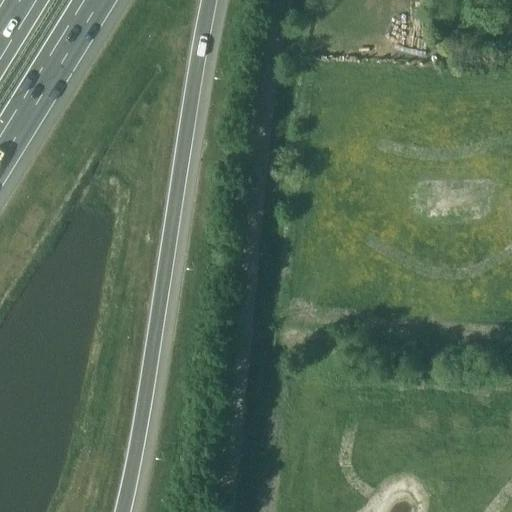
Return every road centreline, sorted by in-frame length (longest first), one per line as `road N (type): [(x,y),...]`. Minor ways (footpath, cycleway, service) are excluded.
road 1 (motorway): [(116,511),(163,309),(208,0)]
road 2 (unclassified): [(282,0),(222,511)]
road 3 (motorway): [(0,147),(91,0)]
